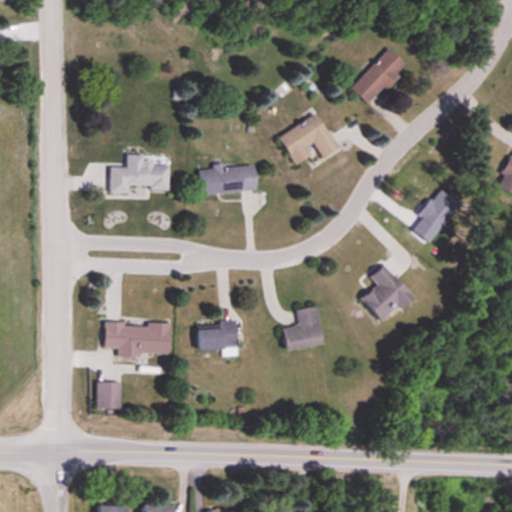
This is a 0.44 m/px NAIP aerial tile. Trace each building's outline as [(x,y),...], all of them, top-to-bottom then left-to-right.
[(405,66),(387,49),(349,89),(368,106),(405,66)] [(277,138),(294,166),(310,157),(305,149),(312,145),(321,160),(337,150),(315,114),(277,138)] [(511,155),(497,188),(511,195),(511,155)] [(166,189),(166,157),(125,156),(124,167),(108,167),(108,194),(127,194),(127,188),(166,189)] [(198,169),(199,195),(254,193),(253,167),(198,169)] [(381,324),(411,298),(383,265),(368,278),(376,286),(360,300),(381,324)] [(294,311),(296,327),(282,328),(285,351),(321,347),(316,308),(294,311)] [(197,351),(235,351),(234,321),(217,322),(218,330),(197,330),(197,351)] [(115,356),(167,357),(167,324),(103,324),(103,350),(115,350),(115,356)] [(94,409),(118,409),(118,384),(94,384),(94,409)]
